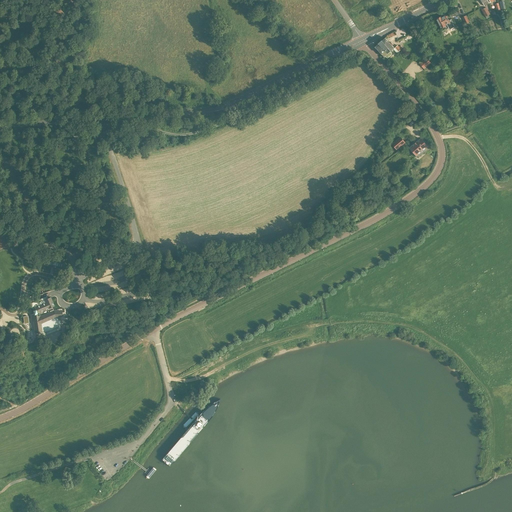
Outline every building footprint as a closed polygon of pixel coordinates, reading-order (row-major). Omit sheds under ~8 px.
[(490,14),(486,7),(482,10),(485,17),(490,14)] [(447,25),(448,28),(449,30),(455,27),(453,24),(454,24),(451,19),(449,21),(446,16),(441,18),(441,17),(437,19),(435,20),(437,24),(439,23),(441,28),(447,25)] [(376,47),(378,50),(379,49),(382,47),(383,48),(385,46),(386,46),(390,47),(392,45),(392,46),(393,45),(391,42),(390,43),(386,38),(385,38),(382,41),(378,44),(379,44),(376,47),(375,47),(376,48),(376,47)] [(379,49),(378,50),(384,57),(385,57),(387,58),(392,54),(390,51),(394,48),(392,46),(392,45),(390,47),(386,46),(385,46),(383,48),(382,47),(379,49)] [(422,62),(426,67),(430,63),(426,58),(422,62)] [(392,144),(397,150),(406,142),(401,137),(392,144)] [(410,147),(416,156),(417,155),(419,157),(428,149),(427,147),(420,138),(410,147)] [(0,233),(0,250),(12,247),(7,232),(0,233)] [(59,259),(60,256),(47,253),(45,265),(63,269),(64,264),(61,264),(62,260),(59,259)] [(35,308),(32,310),(34,313),(31,314),(32,321),(33,321),(35,333),(42,332),(44,333),(58,327),(58,317),(60,317),(60,313),(61,313),(61,310),(55,304),(54,305),(50,297),(33,304),(35,308)]
